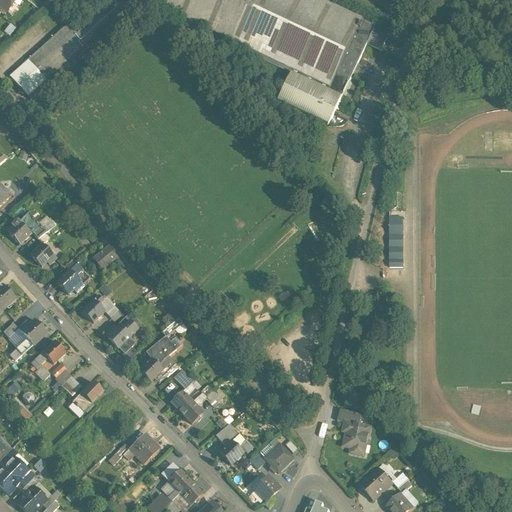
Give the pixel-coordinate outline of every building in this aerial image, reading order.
[(15,0),(0,0),(0,8),(6,13),(16,0),(15,0)] [(68,26),(11,77),(28,96),(95,36),(124,10),(115,0),(76,35),(68,26)] [(145,0),(145,1),(147,1),(147,0),(160,7),(161,8),(161,7),(175,13),(174,14),(175,14),(189,20),(189,21),(190,21),(203,27),(202,27),(204,28),(204,27),(217,33),(216,34),(217,34),(218,34),(231,40),(240,44),(261,0),(145,0)] [(292,74),(342,98),(350,81),(367,45),(375,27),(353,16),(353,15),(352,14),(351,15),(339,10),(339,9),(338,8),(337,9),(325,3),(325,2),(324,1),(323,2),(318,0),(261,0),(240,44),(231,40),(228,45),(292,74)] [(390,34),(375,27),(367,45),(382,51),(390,34)] [(95,36),(28,96),(34,103),(101,43),(95,36)] [(342,98),(292,74),(278,102),(328,126),(342,98)] [(0,208),(10,199),(0,187),(0,208)] [(39,227),(27,216),(19,224),(23,228),(26,226),(33,233),(39,227)] [(403,219),(389,219),(390,269),(403,269),(403,219)] [(33,233),(26,226),(23,228),(19,224),(8,235),(19,247),(31,235),(33,233)] [(33,233),(31,235),(37,242),(46,235),(39,227),(33,233)] [(56,260),(42,246),(30,258),(41,269),(46,264),(49,267),(56,260)] [(115,258),(108,250),(95,261),(102,269),(115,258)] [(82,270),(77,265),(69,272),(75,278),(82,270)] [(75,278),(69,272),(56,285),(68,296),(77,288),(80,291),(84,287),(75,278)] [(110,293),(103,286),(99,291),(107,297),(110,293)] [(14,301),(3,289),(0,291),(0,311),(2,313),(14,301)] [(103,301),(98,297),(94,302),(98,306),(103,301)] [(103,301),(98,306),(105,313),(104,314),(106,315),(114,308),(105,299),(103,301)] [(94,302),(93,302),(81,313),(93,325),(104,314),(105,313),(98,306),(94,302)] [(114,308),(106,315),(110,319),(118,312),(114,308)] [(178,320),(162,333),(165,338),(166,339),(183,325),(178,320)] [(46,336),(34,322),(25,331),(23,328),(18,332),(27,342),(32,348),(33,349),(46,336)] [(130,323),(123,330),(130,338),(137,331),(130,323)] [(123,330),(119,326),(106,338),(118,350),(118,349),(125,342),(130,338),(123,330)] [(166,339),(165,338),(146,354),(151,360),(158,368),(164,361),(176,351),(166,339)] [(27,342),(16,352),(22,358),(32,348),(27,342)] [(132,349),(125,342),(118,349),(125,356),(132,349)] [(65,355),(54,344),(42,355),(47,360),(53,366),(65,355)] [(42,355),(31,365),(46,380),(50,377),(41,367),(47,360),(42,355)] [(158,368),(151,360),(139,372),(151,384),(162,372),(158,368)] [(171,363),(165,369),(165,372),(162,375),(166,379),(177,370),(171,363)] [(51,376),(56,380),(66,371),(61,366),(51,376)] [(193,383),(182,371),(174,379),(186,391),(193,383)] [(80,389),(71,379),(61,388),(71,398),(80,389)] [(93,383),(89,387),(87,385),(82,390),(84,392),(72,404),(76,409),(78,408),(83,414),(103,394),(93,383)] [(205,400),(214,409),(223,401),(212,390),(201,396),(205,400)] [(193,404),(182,393),(171,404),(181,415),(193,404)] [(201,396),(193,404),(197,408),(205,400),(201,396)] [(193,404),(181,415),(192,426),(203,415),(197,408),(193,404)] [(361,415),(340,410),(337,422),(345,424),(345,423),(359,426),(361,415)] [(217,423),(223,431),(230,426),(234,422),(230,417),(225,421),(223,419),(217,423)] [(359,426),(345,423),(345,424),(343,433),(347,434),(343,448),(351,450),(350,455),(363,458),(370,429),(359,426)] [(223,431),(215,437),(226,448),(232,443),(239,436),(240,436),(239,436),(230,426),(223,431)] [(159,451),(144,436),(129,451),(134,457),(143,466),(159,451)] [(245,443),(239,436),(232,443),(238,449),(245,443)] [(295,449),(285,437),(281,441),(291,453),(295,449)] [(260,455),(264,460),(280,446),(275,441),(260,455)] [(245,443),(238,449),(243,454),(245,453),(247,455),(252,450),(246,442),(245,443)] [(232,443),(226,448),(219,455),(230,466),(243,454),(238,449),(232,443)] [(394,458),(403,451),(398,444),(389,452),(394,458)] [(7,446),(3,450),(4,450),(0,453),(0,462),(11,451),(11,450),(7,446)] [(129,451),(124,446),(115,455),(119,460),(124,456),(129,451)] [(293,460),(280,446),(264,460),(278,474),(293,460)] [(0,462),(0,465),(3,469),(4,469),(13,459),(14,460),(17,457),(11,451),(0,462)] [(134,457),(129,451),(124,456),(129,462),(134,457)] [(258,454),(250,462),(258,470),(267,462),(260,455),(258,454)] [(13,459),(4,469),(3,469),(0,472),(0,488),(8,496),(21,483),(20,483),(29,474),(14,460),(13,459)] [(191,483),(180,471),(168,483),(169,484),(176,492),(179,495),(191,483)] [(392,486),(379,471),(361,487),(374,502),(392,486)] [(34,479),(29,474),(20,483),(21,483),(25,488),(34,479)] [(403,475),(393,484),(399,490),(407,482),(409,481),(403,475)] [(25,488),(21,492),(25,496),(25,497),(33,489),(34,489),(38,484),(34,479),(25,488)] [(278,492),(266,479),(255,490),(267,503),(273,497),(278,492)] [(407,482),(399,490),(403,495),(407,491),(412,487),(407,482)] [(191,483),(179,495),(181,498),(191,507),(203,496),(191,483)] [(176,492),(169,484),(162,492),(169,498),(176,492)] [(34,489),(33,489),(25,497),(25,496),(17,505),(23,511),(36,511),(42,506),(46,502),(46,501),(34,489)] [(416,502),(407,491),(403,495),(401,496),(411,507),(416,502)] [(169,498),(168,499),(172,503),(175,499),(179,495),(176,492),(169,498)] [(166,501),(161,496),(155,502),(163,511),(169,505),(166,501)] [(411,507),(401,496),(388,508),(390,511),(410,511),(413,510),(411,507)] [(55,502),(50,497),(46,501),(46,502),(42,506),(46,510),(54,503),(55,502)] [(277,502),(273,497),(267,503),(264,506),(268,511),(277,502)] [(181,498),(178,501),(175,499),(172,503),(180,511),(185,511),(191,507),(181,498)] [(162,511),(163,511),(155,502),(148,509),(149,511),(162,511)] [(46,510),(44,511),(54,511),(59,508),(54,503),(46,510)] [(163,511),(162,511),(179,511),(180,511),(172,503),(169,505),(163,511)] [(312,511),(327,511),(322,510),(323,506),(316,503),(312,511)]
